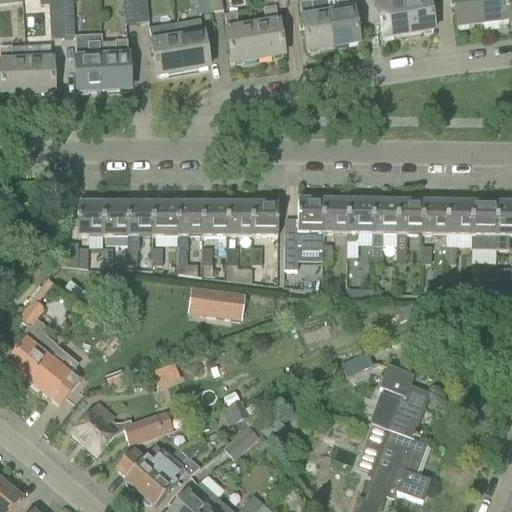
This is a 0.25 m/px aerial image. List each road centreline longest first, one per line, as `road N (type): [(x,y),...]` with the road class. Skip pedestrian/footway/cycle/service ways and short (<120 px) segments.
road 1 (residential): [(199,158),(226,109),(254,96),(511,57)]
road 2 (residential): [(511,158),(199,158)]
road 3 (residential): [(199,158),(0,159)]
